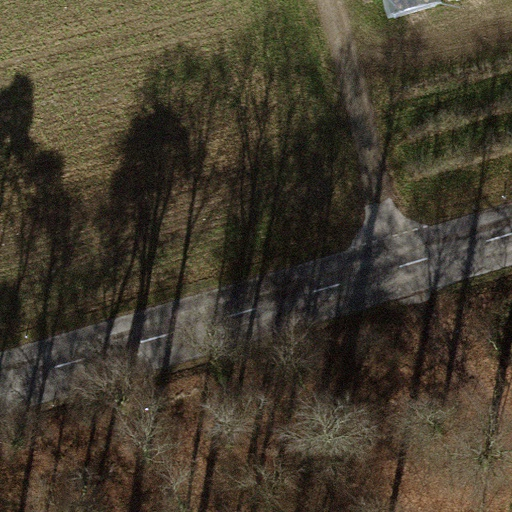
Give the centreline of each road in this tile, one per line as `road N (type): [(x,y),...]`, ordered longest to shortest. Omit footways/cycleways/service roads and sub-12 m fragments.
road 1 (tertiary): [(511,235),(0,382)]
road 2 (track): [(511,431),(469,400),(446,362),(409,265),(337,0)]
